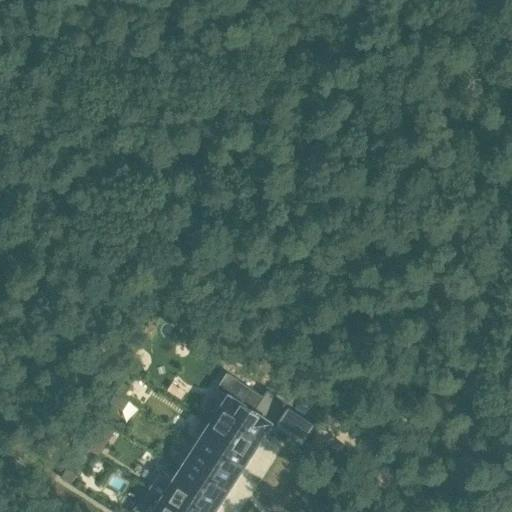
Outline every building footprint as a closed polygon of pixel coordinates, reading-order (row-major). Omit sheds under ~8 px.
[(135,375),(142,365),(136,361),(129,371),(135,375)] [(159,472),(149,488),(161,496),(151,511),(209,511),(269,420),(302,441),(314,421),(265,389),(262,394),(238,379),(228,372),(219,386),(229,392),(172,480),(159,472)] [(116,390),(116,392),(122,396),(129,386),(122,382),(116,390)] [(116,406),(122,396),(116,392),(109,402),(116,406)] [(92,451),(98,455),(103,446),(89,437),(83,445),(92,451)] [(82,445),(62,476),(72,482),(92,451),(83,445),(82,445)]
